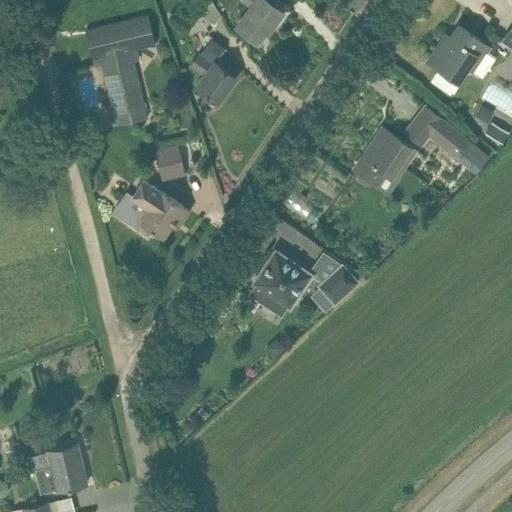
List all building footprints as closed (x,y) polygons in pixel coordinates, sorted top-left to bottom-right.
[(182,0),(171,18),(188,29),(205,0),(182,0)] [(283,11),(268,0),(243,0),(251,5),(236,25),(258,41),(265,31),(268,33),(283,11)] [(102,63),(113,110),(144,103),(131,49),(156,43),(148,14),(86,28),(95,65),(102,63)] [(476,54),(480,57),(489,44),(459,25),(445,46),(440,43),(429,60),(439,67),(431,79),(451,92),(459,80),(476,54)] [(511,25),(502,40),(511,46),(511,25)] [(236,76),(220,64),(214,60),(213,62),(199,52),(190,63),(204,73),(196,84),(218,100),(236,76)] [(425,103),(403,129),(420,143),(428,133),(471,168),(475,172),(489,155),(425,103)] [(491,121),(485,132),(503,142),(509,132),(491,121)] [(397,180),(418,149),(383,126),(354,168),(359,171),(357,172),(358,177),(367,183),(372,182),(373,180),(377,183),(385,172),(397,180)] [(179,143),(156,148),(163,178),(186,172),(179,143)] [(127,190),(118,204),(134,214),(129,221),(148,234),(152,227),(163,235),(172,223),(174,224),(177,220),(179,222),(189,208),(144,178),(136,190),(133,195),(127,190)] [(312,273),(277,249),(268,263),(267,262),(254,281),(257,284),(252,292),(281,312),(287,304),(290,306),(312,273)] [(343,261),(317,283),(335,304),(361,281),(343,261)] [(33,454),(36,468),(50,464),(56,490),(69,487),(69,489),(72,488),(71,486),(87,482),(77,443),(33,454)] [(51,511),(49,500),(24,506),(24,511),(51,511)]
